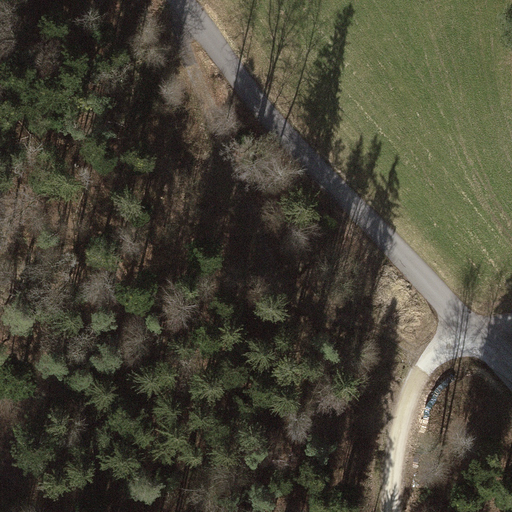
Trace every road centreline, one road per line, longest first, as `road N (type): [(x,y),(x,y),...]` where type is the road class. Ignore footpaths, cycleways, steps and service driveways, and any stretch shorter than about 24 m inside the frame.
road 1 (residential): [(177,0),(511,377)]
road 2 (track): [(186,14),(272,281),(320,319),(372,328),(430,361)]
